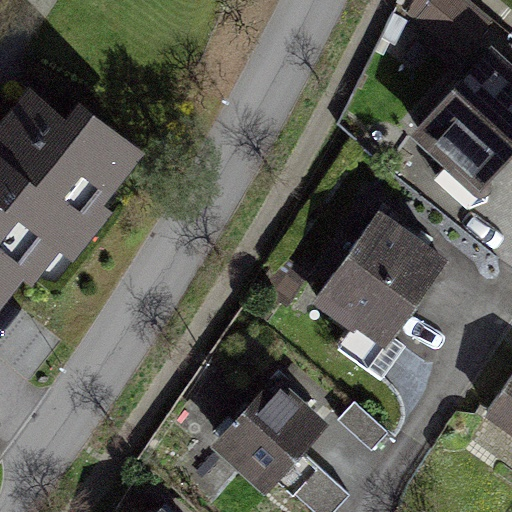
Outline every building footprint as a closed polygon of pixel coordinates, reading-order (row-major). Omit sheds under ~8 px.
[(511,77),(487,53),(414,130),(483,194),(511,163),(511,77)] [(0,302),(45,244),(58,254),(134,154),(76,109),(67,121),(32,95),(0,137),(0,302)] [(377,217),(313,303),(355,334),(346,346),(387,376),(404,354),(386,341),(443,265),(377,217)] [(511,373),(476,423),(511,449),(511,373)] [(271,381),(216,439),(269,489),(278,480),(311,511),(334,511),(350,496),(306,454),(325,433),(271,381)]
